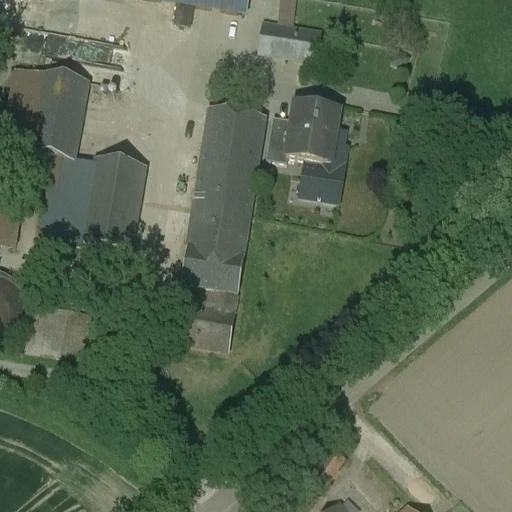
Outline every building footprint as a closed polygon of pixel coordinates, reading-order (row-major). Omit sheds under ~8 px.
[(136,0),(245,18),(247,0),(136,0)] [(175,27),(192,29),(193,10),(176,9),(175,27)] [(319,39),(264,29),(259,57),(314,67),(319,39)] [(87,87),(40,79),(26,158),(58,163),(73,166),(87,87)] [(338,116),(294,108),(291,125),(287,151),(285,162),(288,163),(303,166),(324,170),(328,150),(329,137),(335,138),(338,116)] [(209,113),(187,253),(173,345),(227,354),(252,194),(254,195),(265,123),(210,114),(210,113),(209,113)] [(287,151),(291,125),(272,122),(264,166),(287,170),(288,163),(285,162),(287,151)] [(346,153),(328,150),(324,170),(303,166),(298,202),(339,208),(346,153)] [(73,166),(58,163),(45,242),(80,248),(94,170),(73,166)] [(145,173),(95,164),(94,170),(80,248),(130,257),(145,173)] [(4,280),(0,278),(0,345),(12,339),(20,330),(24,318),(25,310),(22,298),(15,287),(4,280)] [(69,316),(48,312),(40,360),(61,364),(69,316)] [(329,453),(308,482),(325,494),(345,464),(329,453)]
